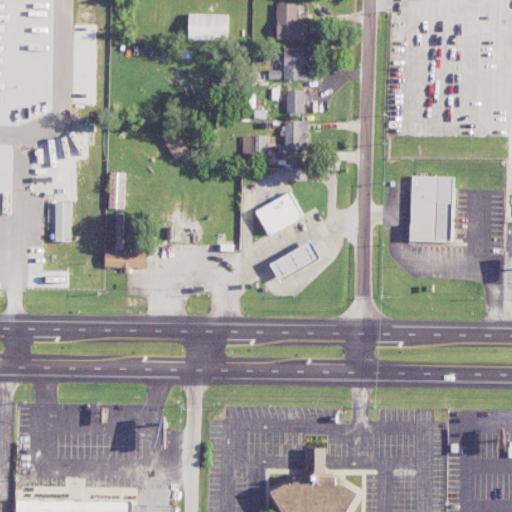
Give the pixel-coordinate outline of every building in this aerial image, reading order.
[(276,38),(304,39),(305,18),(297,18),(297,3),(277,3),(276,38)] [(188,39),(227,40),(228,14),(189,13),(188,39)] [(281,55),(280,69),(284,69),(283,79),(309,80),(309,47),(284,47),(284,55),(281,55)] [(287,112),(304,112),(303,89),(286,90),(287,112)] [(307,120),(284,121),(285,149),(307,149),(307,120)] [(188,152),(174,127),(161,134),(175,159),(188,152)] [(109,208),(125,208),(125,172),(109,172),(109,208)] [(412,175),(410,239),(451,241),(453,202),(454,177),(438,176),(412,175)] [(267,235),(303,218),(291,192),(255,209),(267,235)] [(72,241),(71,202),(49,202),(50,241),(72,241)] [(270,263),(279,280),(321,258),(311,241),(270,263)] [(148,251),(105,250),(105,267),(124,267),(124,269),(147,269),(148,251)] [(304,472),(304,448),(325,448),(325,472),(333,472),(333,476),(336,476),(336,484),(344,484),(358,493),(346,511),(282,511),(272,491),(284,483),(293,483),(294,476),(297,476),(297,472),(304,472)] [(17,491),(16,511),(131,511),(132,494),(17,491)]
